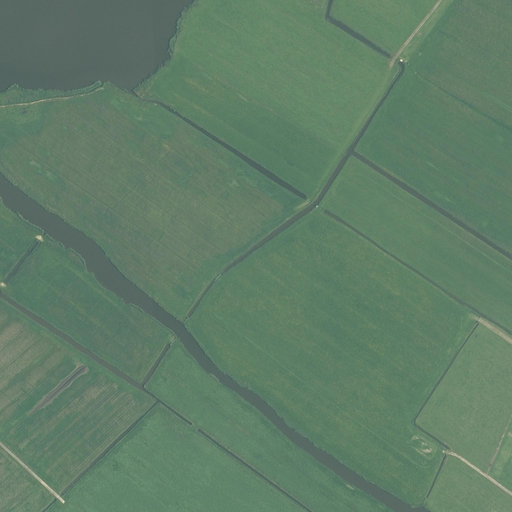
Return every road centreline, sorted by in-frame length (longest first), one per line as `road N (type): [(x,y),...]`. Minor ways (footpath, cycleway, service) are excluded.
road 1 (track): [(161,325),(431,0)]
road 2 (track): [(161,325),(3,511)]
